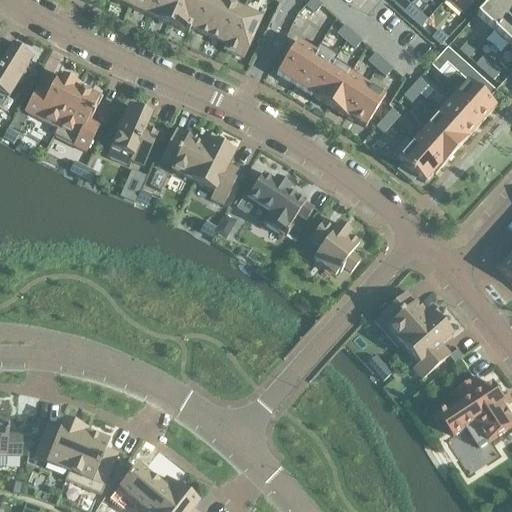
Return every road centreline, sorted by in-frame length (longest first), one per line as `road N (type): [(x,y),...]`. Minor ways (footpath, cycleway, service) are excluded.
road 1 (residential): [(17,0),(298,140),(414,238)]
road 2 (residential): [(414,238),(234,439)]
road 3 (residential): [(50,348),(160,385),(234,439)]
